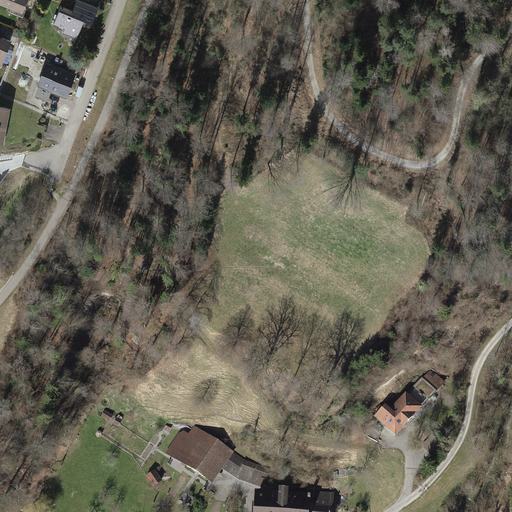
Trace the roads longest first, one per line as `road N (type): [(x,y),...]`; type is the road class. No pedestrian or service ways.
road 1 (track): [(306,0),(312,57),(343,128),(391,163),(420,172),(446,150),(452,105),(472,62),(511,26)]
road 2 (track): [(150,0),(74,182),(0,300)]
road 3 (track): [(379,447),(316,442),(286,427),(257,381),(188,320),(187,288)]
road 4 (track): [(398,507),(451,455),(479,363),(511,323)]
road 5 (track): [(248,0),(222,110),(227,193)]
road 6 (residential): [(119,0),(53,178)]
